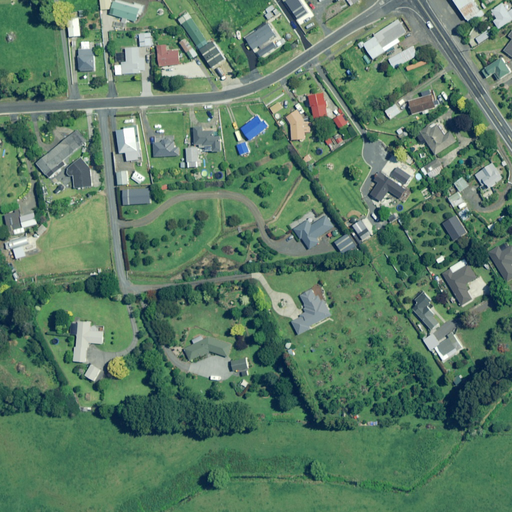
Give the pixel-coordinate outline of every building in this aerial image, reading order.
[(472,0),(457,0),(453,3),(466,24),(481,14),(472,0)] [(100,2),(101,13),(111,12),(110,1),(100,2)] [(143,11),(116,2),(111,18),(124,22),(123,25),(127,27),(128,23),(138,26),(143,11)] [(511,10),(510,12),(504,3),(493,10),(498,19),(495,21),(500,29),(511,21),(511,10)] [(212,71),(226,61),(214,43),(208,47),(189,17),(180,22),(212,71)] [(361,50),(366,47),(375,59),(399,43),(397,40),(408,32),(400,19),(375,35),(376,37),(367,43),(365,40),(358,44),(361,50)] [(278,36),(270,24),(247,39),(255,51),(278,36)] [(70,39),(80,39),(79,29),(70,30),(70,39)] [(495,34),(492,29),(477,39),(480,44),(495,34)] [(140,50),(152,49),(151,37),(139,38),(140,50)] [(187,40),(179,45),(191,62),(199,57),(187,40)] [(419,55),(414,47),(390,59),(394,68),(419,55)] [(168,54),(168,48),(157,50),(160,70),(181,68),(180,53),(168,54)] [(126,55),(116,56),(117,66),(122,66),(122,68),(115,69),(116,78),(141,76),(141,74),(146,74),(145,61),(140,61),(139,51),(126,52),(126,55)] [(96,71),(95,53),(79,53),(80,71),(96,71)] [(510,72),(501,59),(483,70),(488,79),(497,73),(500,78),(510,72)] [(437,107),(433,92),(424,95),(424,97),(410,101),(413,114),(437,107)] [(330,117),(325,93),(311,96),(315,120),(330,117)] [(284,108),(281,102),(271,108),(275,114),(284,108)] [(399,108),(396,104),(386,111),(392,119),(407,108),(404,105),(399,108)] [(306,123),(299,110),(288,117),(292,124),(293,140),(307,139),(307,133),(311,133),(310,122),(306,123)] [(350,123),(344,113),(335,120),(341,129),(350,123)] [(270,128),(261,116),(243,128),(252,140),(270,128)] [(445,136),(436,122),(431,126),(422,132),(437,155),(458,141),(452,132),(445,136)] [(141,161),(136,126),(125,128),(125,130),(118,131),(121,153),(127,153),(129,163),(141,161)] [(205,131),(205,127),(195,127),(196,146),(214,146),(214,152),(223,152),(223,137),(221,137),(220,131),(213,131),(205,131)] [(406,136),(402,129),(397,131),(401,138),(406,136)] [(88,141),(79,130),(38,164),(51,179),(67,166),(63,162),(88,141)] [(344,142),(339,134),(334,137),(340,145),(344,142)] [(164,143),(154,143),(155,158),(182,156),(181,147),(177,147),(176,142),(173,142),(173,139),(164,140),(164,143)] [(251,153),(248,143),(238,146),(242,156),(251,153)] [(201,148),(188,147),(188,163),(201,163),(201,148)] [(312,159),(309,155),(303,160),(305,164),(312,159)] [(74,176),(75,189),(94,187),(93,170),(83,157),(70,167),(70,168),(69,168),(69,169),(68,170),(68,171),(68,172),(68,173),(69,174),(70,175),(70,176),(71,176),(72,176),(73,177),(74,177),(74,176)] [(446,170),(438,158),(421,170),(425,176),(428,174),(431,179),(446,170)] [(503,177),(494,163),(476,175),(480,181),(484,179),(488,185),(495,181),(496,182),(503,177)] [(129,184),(128,172),(118,173),(119,186),(129,184)] [(375,182),(379,184),(372,194),(383,202),(397,182),(382,172),(381,172),(375,182)] [(411,181),(403,173),(398,178),(405,187),(411,181)] [(465,201),(460,192),(449,198),(455,207),(465,201)] [(473,215),(468,208),(459,213),(464,221),(473,215)] [(25,228),(22,212),(6,215),(10,231),(25,228)] [(336,228),(328,216),(313,225),(310,220),(295,229),(301,239),(303,238),(310,249),(321,242),(319,239),(336,228)] [(357,246),(349,234),(336,242),(345,255),(349,252),(351,256),(356,253),(353,249),(357,246)] [(34,242),(32,236),(11,242),(13,249),(34,242)] [(468,284),(478,278),(470,263),(455,272),(453,269),(444,274),(463,306),(477,298),(468,284)] [(304,309),(306,312),(301,315),(302,317),(293,322),(299,335),(311,329),(311,327),(333,315),(324,297),(319,299),(314,289),(301,296),(307,307),(304,309)] [(434,301),(425,292),(416,300),(420,304),(414,309),(433,331),(443,322),(428,306),(434,301)] [(93,323),(73,321),(73,335),(79,336),(78,347),(76,347),(75,361),(88,362),(90,343),(105,344),(106,332),(96,332),(97,327),(93,326),(93,323)] [(459,352),(465,347),(454,332),(448,324),(425,340),(442,364),(459,352)] [(204,340),(202,334),(193,338),(196,344),(185,349),(192,362),(203,356),(212,352),(229,357),(233,345),(210,337),(204,340)] [(250,368),(248,358),(233,361),(235,371),(250,368)] [(102,370),(93,365),(86,376),(96,381),(102,370)]
